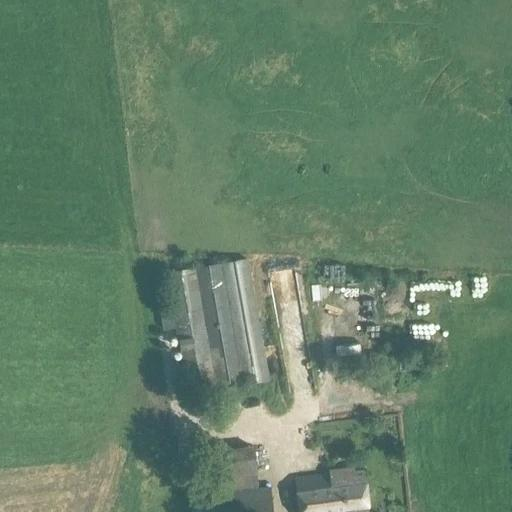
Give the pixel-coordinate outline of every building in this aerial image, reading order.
[(248,258),(246,258),(166,273),(188,394),(270,380),(248,258)] [(301,294),(294,263),(269,268),(281,326),(300,323),(294,296),(301,294)] [(304,326),(283,326),(283,335),(304,335),(304,326)] [(369,353),(371,382),(392,380),(390,352),(369,353)] [(297,477),(300,511),(368,511),(364,470),(354,471),(354,467),(330,470),(331,474),(297,477)] [(257,472),(218,477),(219,491),(258,487),(257,472)] [(273,511),(271,486),(258,487),(219,491),(221,511),(273,511)]
